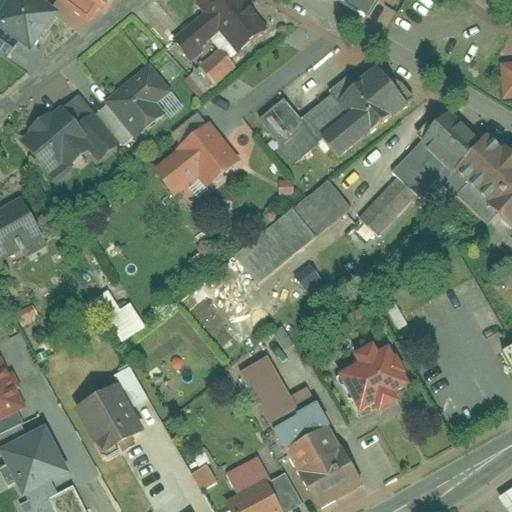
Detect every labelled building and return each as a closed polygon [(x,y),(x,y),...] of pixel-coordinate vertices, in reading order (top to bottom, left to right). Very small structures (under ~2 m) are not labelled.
[(54,22),(27,0),(14,0),(0,18),(0,29),(29,53),(54,22)] [(54,0),(84,22),(94,9),(83,0),(54,0)] [(83,0),(94,9),(102,15),(113,0),(83,0)] [(236,0),(221,0),(180,34),(197,55),(218,39),(229,53),(260,28),(236,0)] [(330,0),(362,19),(373,0),(330,0)] [(224,52),(203,70),(218,88),(239,70),(224,52)] [(170,88),(152,66),(111,101),(142,138),(165,118),(152,103),(168,90),(170,88)] [(511,72),(500,73),(501,105),(511,104),(511,72)] [(367,73),(298,130),(282,111),(258,131),(289,169),(313,150),(325,165),(395,107),(367,73)] [(511,166),(447,113),(396,175),(401,179),(355,235),(372,249),(417,194),(430,205),(442,190),(495,234),(506,244),(511,237),(511,166)] [(54,116),(11,149),(42,188),(78,159),(91,177),(113,161),(83,123),(68,134),(54,116)] [(202,132),(148,178),(169,202),(190,183),(202,197),(234,170),(202,132)] [(256,286),(346,214),(327,190),(237,262),(256,286)] [(0,215),(0,262),(34,244),(15,208),(0,215)] [(106,296),(92,304),(119,348),(143,333),(128,309),(117,315),(106,296)] [(348,362),(352,369),(331,381),(356,426),(370,418),(374,427),(403,411),(399,404),(413,396),(388,351),(372,360),(368,351),(348,362)] [(0,369),(0,421),(21,411),(0,369)] [(126,373),(112,381),(130,413),(144,406),(126,373)] [(243,385),(313,506),(349,485),(301,400),(285,409),(264,373),(243,385)] [(84,413),(106,454),(133,440),(110,398),(84,413)] [(46,436),(3,459),(25,500),(68,477),(46,436)] [(303,511),(284,480),(272,488),(257,462),(227,480),(238,504),(225,511),(303,511)] [(204,472),(190,479),(199,497),(213,489),(204,472)] [(511,511),(511,489),(501,496),(509,511),(511,511)] [(82,511),(71,491),(49,502),(54,511),(82,511)]
